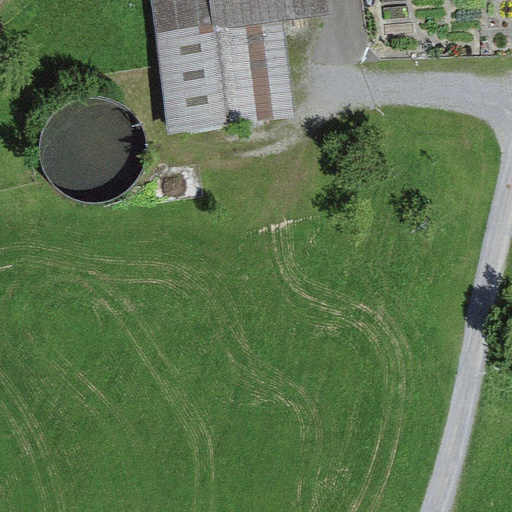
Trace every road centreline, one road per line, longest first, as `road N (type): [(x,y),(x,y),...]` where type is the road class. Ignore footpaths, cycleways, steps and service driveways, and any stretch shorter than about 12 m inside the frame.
road 1 (track): [(438,511),(511,198)]
road 2 (track): [(184,159),(274,153),(314,124),(331,95),(339,0)]
road 3 (track): [(331,95),(511,100)]
